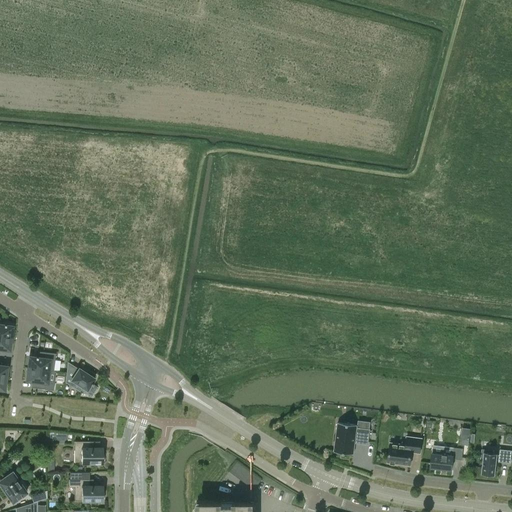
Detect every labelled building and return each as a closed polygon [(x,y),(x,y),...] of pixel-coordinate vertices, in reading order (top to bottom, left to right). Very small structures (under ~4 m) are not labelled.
[(0,335),(11,337),(13,326),(5,325),(5,324),(4,324),(4,325),(0,324),(0,335)] [(0,335),(0,348),(9,350),(11,337),(0,335)] [(49,370),(51,359),(55,360),(55,354),(43,352),(43,358),(38,357),(38,356),(36,356),(36,357),(29,356),(27,367),(49,370)] [(67,363),(65,383),(66,382),(69,384),(79,391),(80,389),(91,396),(97,387),(92,385),(93,384),(91,383),(94,379),(90,376),(90,375),(85,372),(85,373),(79,369),(77,371),(68,365),(68,363),(67,363)] [(49,370),(27,367),(26,381),(40,382),(39,388),(51,390),(51,384),(48,383),(49,370)] [(338,422),(334,452),(353,454),(355,442),(368,444),(369,430),(356,428),(357,425),(338,422)] [(406,445),(390,442),(387,462),(390,462),(390,463),(395,464),(395,463),(410,465),(412,452),(420,453),(422,438),(407,436),(406,445)] [(98,462),(103,462),(103,460),(104,460),(104,454),(103,454),(103,448),(89,448),(89,441),(74,441),(74,462),(88,462),(88,464),(98,464),(98,462)] [(432,453),(430,468),(451,470),(453,459),(462,460),(463,449),(453,447),(452,455),(432,453)] [(490,451),(482,450),(481,459),(483,459),(481,474),(495,475),(497,460),(498,460),(498,462),(510,463),(511,450),(500,449),(499,455),(497,454),(497,453),(490,452),(490,451)] [(26,492),(24,489),(27,487),(21,480),(19,482),(12,472),(0,479),(0,485),(12,502),(26,492)] [(103,498),(104,498),(104,492),(103,492),(103,486),(89,486),(89,479),(68,479),(68,487),(74,487),(74,500),(88,500),(88,503),(98,502),(98,500),(103,500),(103,498)] [(33,502),(47,498),(47,491),(31,496),(33,502)] [(36,511),(36,501),(23,506),(22,511),(36,511)] [(253,511),(254,502),(222,502),(202,502),(201,511),(253,511)]
